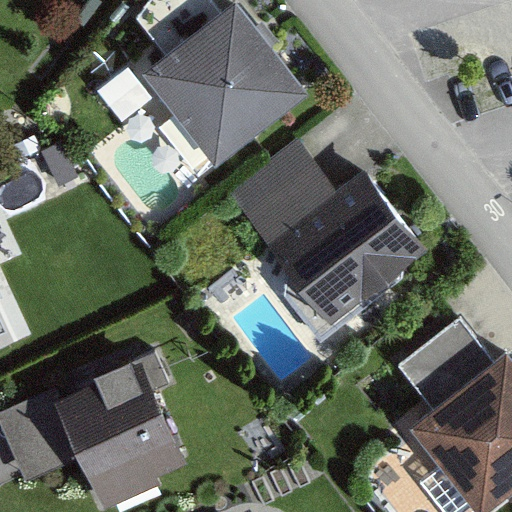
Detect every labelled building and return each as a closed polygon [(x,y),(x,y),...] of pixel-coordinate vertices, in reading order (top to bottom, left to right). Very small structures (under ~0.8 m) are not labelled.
[(239,3),(148,74),(220,165),(310,94),(239,3)] [(298,133),(230,186),(333,316),(429,239),(369,164),(341,187),(298,133)] [(65,136),(16,158),(36,202),(84,180),(65,136)] [(437,405),(498,356),(462,310),(400,359),(437,405)] [(437,405),(418,421),(488,507),(511,487),(511,350),(509,347),(498,356),(437,405)] [(143,355),(56,395),(105,502),(192,462),(143,355)]
